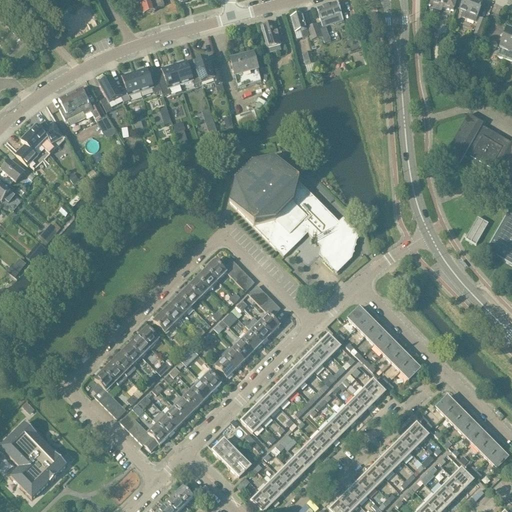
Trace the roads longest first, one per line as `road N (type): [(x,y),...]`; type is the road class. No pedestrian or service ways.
road 1 (residential): [(156,482),(67,390),(220,234),(312,328)]
road 2 (unclassified): [(0,130),(103,59),(233,17)]
road 3 (residential): [(294,511),(313,493),(326,492),(361,459),(363,441),(443,372)]
road 4 (residential): [(180,458),(312,328)]
road 5 (tertiary): [(428,233),(411,187),(400,76)]
road 6 (tertiary): [(511,335),(467,290),(428,233)]
road 7 (residential): [(443,372),(357,285)]
